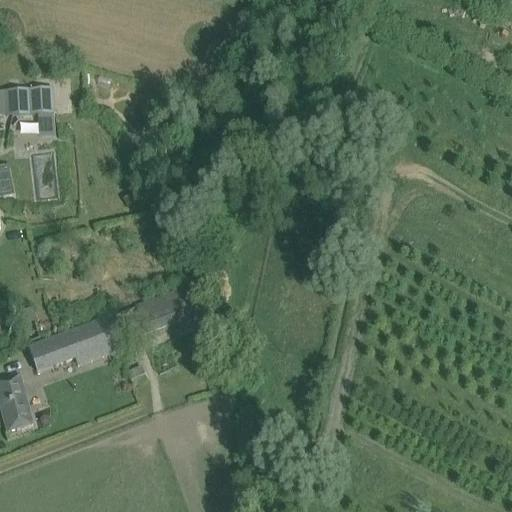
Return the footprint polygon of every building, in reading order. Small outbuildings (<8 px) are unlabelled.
[(6,119),(56,116),(54,89),(9,92),(4,92),(6,119)] [(38,169),(40,182),(57,179),(55,166),(38,169)] [(0,168),(0,200),(14,198),(8,167),(0,168)] [(165,298),(138,308),(149,337),(176,327),(165,298)] [(114,317),(28,348),(37,374),(75,360),(124,342),(114,317)] [(142,367),(127,373),(134,390),(149,384),(142,367)] [(0,404),(8,434),(27,429),(33,427),(19,377),(0,381),(0,404)]
